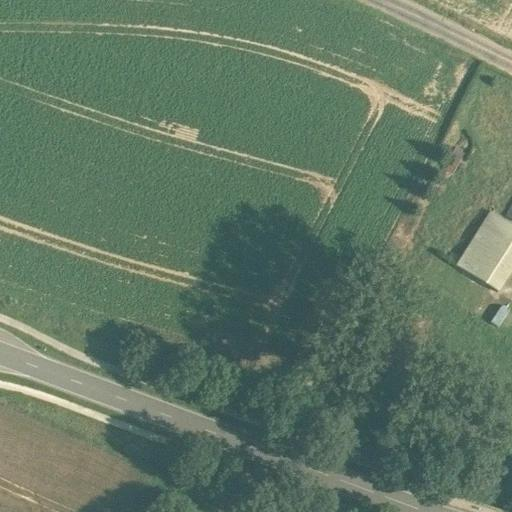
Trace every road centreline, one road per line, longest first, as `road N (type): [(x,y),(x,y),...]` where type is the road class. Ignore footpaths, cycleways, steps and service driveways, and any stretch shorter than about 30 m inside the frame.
road 1 (secondary): [(418,511),(0,356)]
road 2 (unclassified): [(511,60),(386,0)]
